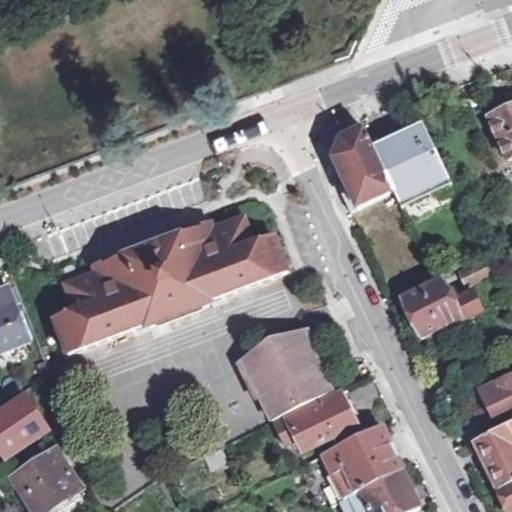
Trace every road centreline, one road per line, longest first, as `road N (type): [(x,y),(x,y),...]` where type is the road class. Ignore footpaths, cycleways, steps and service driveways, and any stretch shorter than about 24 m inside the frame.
road 1 (residential): [(461,511),(364,316),(281,114)]
road 2 (tertiary): [(0,219),(281,114)]
road 3 (tertiary): [(281,114),(511,28)]
